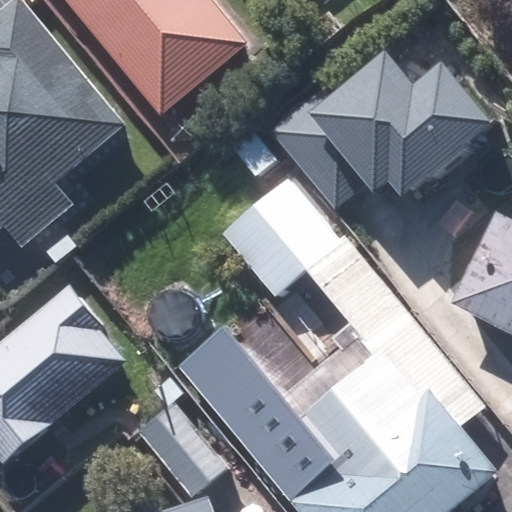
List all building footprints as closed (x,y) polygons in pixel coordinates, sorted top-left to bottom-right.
[(0,0),(0,238),(3,242),(17,230),(31,246),(83,202),(70,186),(143,125),(37,0),(0,0)] [(72,0),(171,121),(264,45),(227,0),(72,0)] [(491,123),(442,62),(413,85),(386,51),(331,95),(319,81),(265,124),(335,211),(351,198),(368,185),(373,192),(388,180),(401,195),(491,123)] [(465,511),(511,473),(511,471),(474,425),(496,407),(305,178),(236,235),(325,342),(335,334),(350,351),(320,375),(266,311),(195,370),(313,511),(465,511)] [(511,326),(511,215),(507,213),(464,304),(511,326)] [(84,287),(0,356),(0,453),(9,464),(141,355),(84,287)] [(183,402),(147,430),(197,493),(233,465),(183,402)] [(240,511),(232,490),(169,511),(240,511)]
